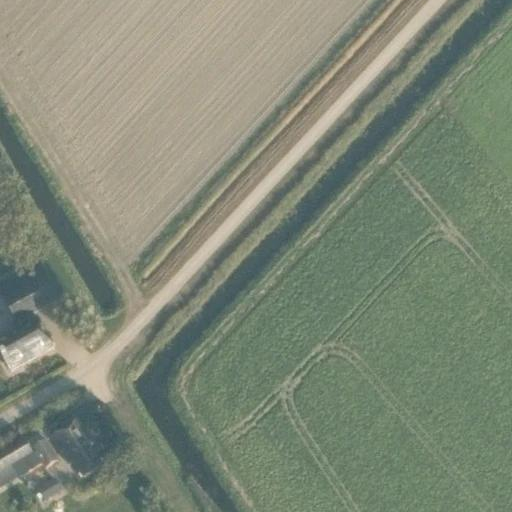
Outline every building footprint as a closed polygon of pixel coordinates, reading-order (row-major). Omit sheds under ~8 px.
[(40,267),(0,290),(0,295),(15,323),(58,298),(40,267)] [(54,349),(37,319),(0,339),(0,354),(10,373),(54,349)] [(93,446),(78,421),(51,438),(69,467),(74,464),(84,479),(103,468),(90,448),(93,446)] [(33,455),(25,441),(0,456),(0,476),(29,458),(39,475),(58,462),(45,442),(33,450),(36,454),(33,455)] [(42,506),(63,493),(55,481),(34,494),(42,506)]
